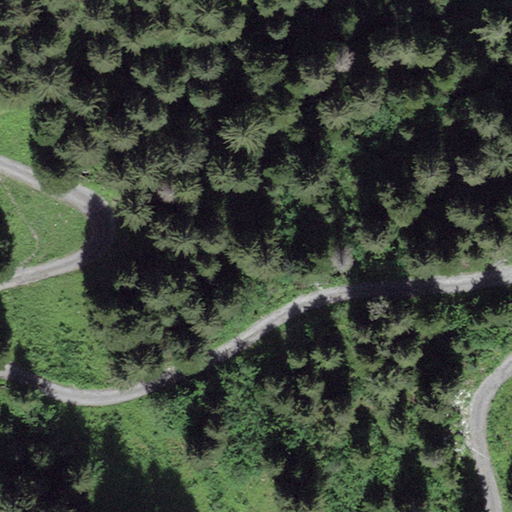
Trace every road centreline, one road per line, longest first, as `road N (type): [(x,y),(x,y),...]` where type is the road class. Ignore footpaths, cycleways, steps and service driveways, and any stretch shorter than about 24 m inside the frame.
road 1 (track): [(511,275),(302,304),(241,349),(150,391),(82,402),(0,374)]
road 2 (track): [(0,287),(97,263),(109,238),(92,208),(0,163)]
road 3 (track): [(488,511),(473,419),(491,383),(511,364)]
